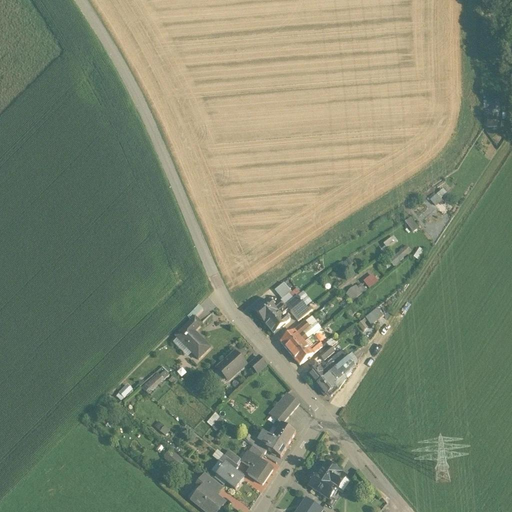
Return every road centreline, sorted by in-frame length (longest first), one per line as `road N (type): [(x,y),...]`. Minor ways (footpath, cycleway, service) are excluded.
road 1 (unclassified): [(217,285),(83,0)]
road 2 (residential): [(324,415),(217,285)]
road 3 (residential): [(408,511),(324,415)]
